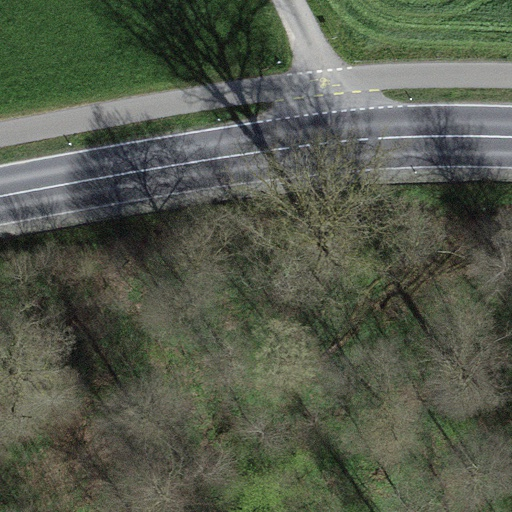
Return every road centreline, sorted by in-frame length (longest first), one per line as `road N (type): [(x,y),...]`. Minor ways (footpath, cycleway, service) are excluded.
road 1 (secondary): [(511,137),(368,138),(0,192)]
road 2 (track): [(368,138),(332,82),(349,78),(300,0)]
